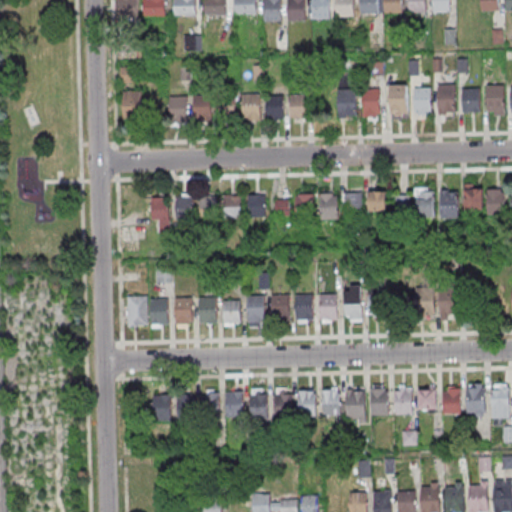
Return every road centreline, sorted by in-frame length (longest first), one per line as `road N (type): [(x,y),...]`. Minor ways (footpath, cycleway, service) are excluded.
road 1 (residential): [(106,511),(92,0)]
road 2 (residential): [(511,151),(97,163)]
road 3 (residential): [(511,349),(103,362)]
